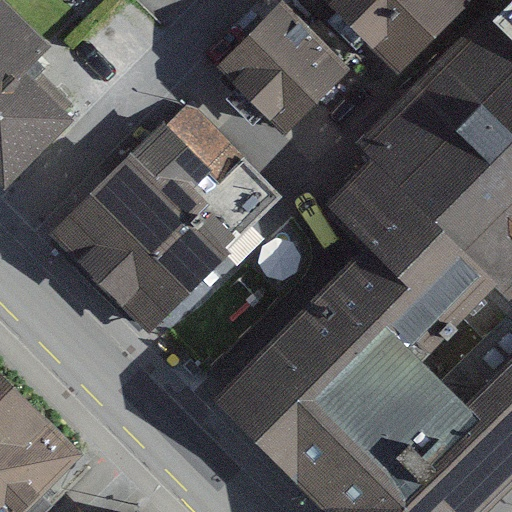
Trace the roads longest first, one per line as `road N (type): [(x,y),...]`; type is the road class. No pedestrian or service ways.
road 1 (secondary): [(0,269),(238,511)]
road 2 (residential): [(224,0),(0,233)]
